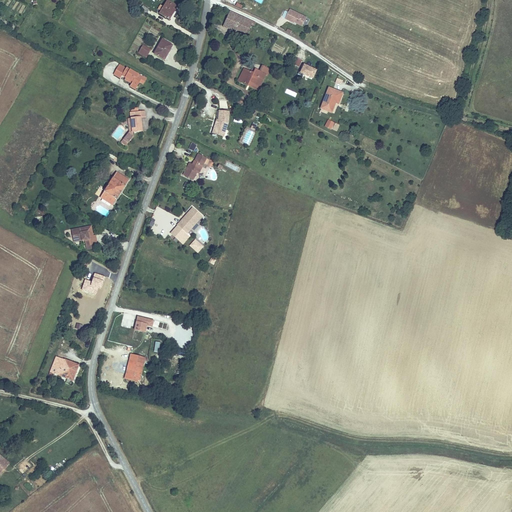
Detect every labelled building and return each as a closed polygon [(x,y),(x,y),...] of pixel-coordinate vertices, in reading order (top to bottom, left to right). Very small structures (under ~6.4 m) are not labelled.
[(175,5),(166,0),(160,12),(171,18),(174,13),(172,11),(175,5)] [(280,18),(296,25),(300,16),(284,9),(280,18)] [(251,23),(229,11),(221,25),(228,29),(229,27),(244,35),(251,23)] [(171,46),(162,41),(154,54),(163,59),(171,46)] [(149,49),(141,45),(138,51),(146,55),(149,49)] [(288,55),(285,61),(292,65),(295,58),(288,55)] [(307,75),(311,67),(306,65),(306,66),(298,63),(297,66),(296,66),(295,65),(292,72),(297,74),(298,72),(307,75)] [(124,70),(118,67),(114,75),(120,78),(122,76),(133,83),(130,87),(136,90),(140,84),(143,77),(127,67),(124,70)] [(235,81),(238,82),(244,69),(241,68),(235,81)] [(258,86),(264,74),(253,69),(251,73),(248,71),(244,69),(238,82),(245,86),(246,82),(257,88),(258,86)] [(143,77),(140,84),(144,86),(148,79),(143,77)] [(245,86),(255,91),(258,92),(261,88),(258,86),(257,88),(246,82),(245,86)] [(337,103),(341,93),(329,88),(320,109),(329,113),(333,103),(337,103)] [(287,89),(285,92),(295,97),(296,93),(287,89)] [(227,111),(218,110),(217,119),(215,122),(214,122),(210,131),(221,135),(226,121),(227,111)] [(144,111),(130,113),(131,118),(131,128),(128,128),(129,132),(124,141),(128,144),(133,136),(132,136),(132,132),(141,132),(140,118),(145,117),(144,111)] [(331,128),(334,121),(322,116),(318,123),(325,126),(326,125),(331,128)] [(189,149),(195,151),(197,145),(191,143),(189,149)] [(204,157),(196,154),(192,161),(190,164),(187,163),(181,174),(191,179),(194,171),(196,172),(201,162),(204,157)] [(128,180),(115,171),(99,195),(113,204),(128,180)] [(201,215),(192,207),(177,224),(178,225),(171,232),(183,243),(190,235),(187,232),(201,215)] [(72,230),(73,238),(84,236),(85,240),(86,245),(96,244),(94,236),(92,236),(90,227),(72,230)] [(202,246),(197,241),(192,247),(197,251),(202,246)] [(145,324),(146,319),(137,317),(131,339),(141,341),(145,324)] [(131,355),(125,379),(138,382),(144,358),(131,355)] [(78,365),(56,358),(51,373),(73,380),(78,365)] [(0,473),(1,475),(10,464),(0,454),(0,473)]
